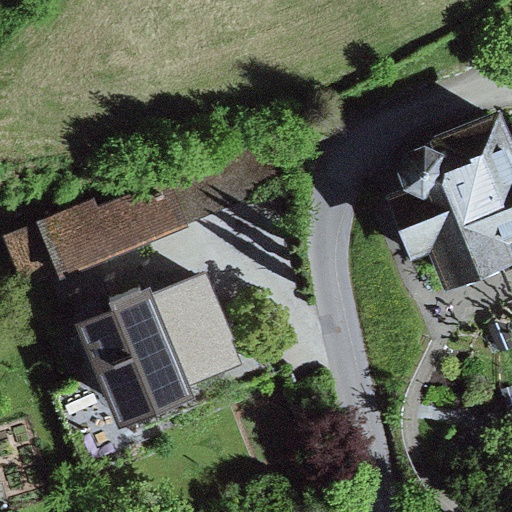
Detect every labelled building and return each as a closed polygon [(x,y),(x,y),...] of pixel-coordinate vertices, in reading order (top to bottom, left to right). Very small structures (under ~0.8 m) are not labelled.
[(413,152),(390,162),(414,220),(432,213),(446,247),(509,221),(503,205),(511,201),(511,101),(500,74),(432,102),(431,105),(425,104),(405,112),(398,130),(404,147),(413,152)] [(273,123),(170,160),(186,206),(290,169),(273,123)] [(170,160),(16,219),(34,265),(186,206),(170,160)] [(208,238),(154,260),(191,355),(243,334),(233,310),(236,309),(208,238)] [(154,260),(79,288),(120,393),(194,365),(191,355),(154,260)]
